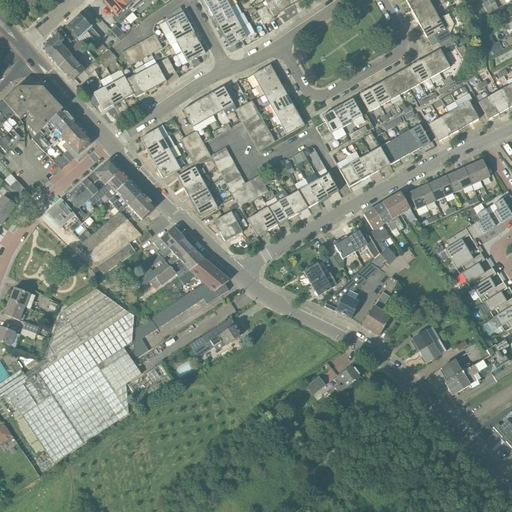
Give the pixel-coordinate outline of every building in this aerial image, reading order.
[(120,24),(132,14),(119,0),(107,0),(104,3),(117,17),(115,18),(120,24)] [(119,0),(132,14),(147,0),(119,0)] [(213,17),(231,8),(226,0),(221,0),(207,7),(213,17)] [(264,0),(267,6),(273,17),(283,11),(277,0),(264,0)] [(277,0),(283,11),(294,6),(290,0),(277,0)] [(405,0),(411,10),(427,0),(405,0)] [(416,19),(434,10),(428,0),(427,0),(411,10),(416,19)] [(275,20),(273,17),(267,6),(262,9),(269,23),(275,20)] [(218,27),(236,18),(231,8),(213,17),(218,27)] [(264,26),(269,23),(262,9),(256,12),(264,26)] [(421,29),(439,20),(434,10),(416,19),(421,29)] [(171,33),(189,23),(183,13),(165,23),(171,33)] [(93,28),(91,26),(90,27),(79,15),(79,16),(78,15),(67,25),(67,26),(66,27),(77,38),(77,39),(76,39),(78,41),(87,32),(96,42),(101,38),(92,28),(93,28)] [(439,44),(451,37),(448,31),(449,28),(444,17),(439,20),(421,29),(427,40),(434,36),(439,44)] [(224,37),(241,28),(236,18),(218,27),(224,37)] [(176,43),(194,33),(189,23),(171,33),(176,43)] [(109,31),(119,41),(124,35),(115,25),(109,31)] [(65,46),(66,48),(76,38),(77,38),(66,27),(66,26),(43,46),(43,51),(50,59),(65,46)] [(241,28),(224,37),(229,48),(247,38),(241,28)] [(182,53),(199,43),(194,33),(176,43),(182,53)] [(157,52),(163,49),(155,35),(150,38),(157,52)] [(491,36),(482,40),(486,47),(494,43),(491,36)] [(451,37),(439,44),(442,51),(455,44),(451,37)] [(152,55),(157,52),(150,38),(144,41),(152,55)] [(146,58),(152,55),(144,41),(139,44),(146,58)] [(50,59),(59,69),(84,46),(80,42),(68,52),(65,48),(66,48),(65,46),(50,59)] [(199,43),(182,53),(187,64),(191,62),(198,58),(205,54),(199,43)] [(135,64),(146,58),(139,44),(128,50),(135,64)] [(500,52),(500,51),(496,44),(490,47),(494,55),(500,52)] [(84,72),(85,71),(76,61),(87,50),(84,46),(59,69),(67,78),(70,76),(74,81),(84,72)] [(458,49),(463,58),(468,56),(463,46),(458,49)] [(96,61),(100,66),(101,65),(113,54),(109,50),(101,57),(96,61)] [(129,67),(135,64),(128,50),(122,53),(129,67)] [(439,74),(450,68),(440,51),(430,56),(439,74)] [(101,65),(105,70),(110,66),(117,59),(113,54),(101,65)] [(171,57),(175,64),(181,60),(178,54),(171,57)] [(430,79),(439,74),(430,56),(420,62),(430,79)] [(162,61),(170,75),(175,72),(167,58),(162,61)] [(201,64),(198,58),(191,62),(194,68),(201,64)] [(85,71),(84,72),(88,77),(100,66),(96,61),(85,71)] [(164,78),(170,75),(162,61),(157,64),(164,78)] [(420,85),(430,79),(420,62),(410,67),(420,85)] [(146,70),(156,88),(166,82),(164,78),(157,64),(146,70)] [(258,86),(276,76),(270,66),(253,76),(258,86)] [(410,91),(420,85),(410,67),(400,73),(410,91)] [(146,93),(156,88),(146,70),(136,75),(146,93)] [(400,96),(410,91),(400,73),(390,79),(400,96)] [(134,95),(136,99),(146,93),(136,75),(126,81),(134,95)] [(264,96),(282,86),(276,76),(258,86),(264,96)] [(114,83),(124,101),(134,95),(126,81),(125,77),(114,83)] [(390,102),(400,96),(390,79),(380,84),(390,102)] [(455,82),(446,87),(449,91),(457,86),(455,82)] [(114,106),(124,101),(114,83),(104,88),(114,106)] [(380,107),(390,102),(380,84),(370,90),(380,107)] [(270,106),(287,96),(282,86),(264,96),(270,106)] [(508,109),(511,107),(511,92),(509,86),(499,92),(508,109)] [(440,96),(449,91),(446,87),(438,91),(440,96)] [(35,136),(63,110),(42,89),(17,88),(13,91),(2,102),(21,121),(29,112),(37,119),(28,128),(35,136)] [(103,112),(114,106),(104,88),(94,94),(103,112)] [(236,111),(237,111),(236,110),(224,88),(213,93),(223,111),(226,117),(236,111)] [(369,113),(380,107),(370,90),(360,96),(369,113)] [(498,115),(508,109),(499,92),(489,97),(498,115)] [(223,111),(213,93),(203,99),(213,116),(223,111)] [(427,98),(429,102),(437,97),(435,93),(427,98)] [(275,116),(293,106),(287,96),(270,106),(275,116)] [(488,121),(498,115),(489,97),(478,103),(488,121)] [(420,106),(429,102),(427,98),(418,102),(420,106)] [(203,122),(213,116),(203,99),(193,105),(203,122)] [(352,123),(362,117),(353,99),(342,105),(352,123)] [(2,102),(0,103),(0,116),(12,129),(16,125),(17,126),(22,122),(21,121),(2,102)] [(242,107),(249,120),(255,116),(248,103),(242,107)] [(459,108),(468,126),(479,120),(469,103),(459,108)] [(183,110),(193,128),(203,122),(193,105),(183,110)] [(342,129),(352,123),(342,105),(332,111),(342,129)] [(281,126),(299,116),(293,106),(275,116),(281,126)] [(236,111),(242,124),(249,120),(242,107),(236,110),(237,111),(236,111)] [(458,131),(468,126),(459,108),(448,114),(458,131)] [(55,129),(62,137),(76,125),(63,110),(35,136),(32,140),(41,149),(48,142),(47,140),(45,138),(50,133),(51,134),(55,129)] [(332,134),(342,129),(332,111),(322,117),(325,123),(328,128),(332,134)] [(412,111),(409,113),(405,115),(404,116),(406,120),(415,116),(412,111)] [(448,137),(458,131),(448,114),(438,120),(448,137)] [(242,124),(245,128),(260,120),(257,115),(255,116),(249,120),(242,124)] [(22,139),(12,129),(0,116),(0,138),(10,149),(22,139)] [(299,116),(281,126),(287,136),(304,126),(299,116)] [(391,123),(394,127),(402,123),(400,118),(391,123)] [(260,120),(245,128),(248,134),(264,124),(262,119),(260,120)] [(438,143),(448,137),(438,120),(428,125),(438,143)] [(316,128),(319,134),(328,128),(325,123),(316,128)] [(386,131),(394,127),(391,123),(383,127),(386,131)] [(248,134),(250,138),(267,129),(264,124),(248,134)] [(62,147),(73,160),(90,145),(91,140),(76,125),(62,137),(61,138),(66,143),(62,147)] [(220,129),(223,134),(231,129),(228,125),(220,129)] [(410,132),(419,149),(430,144),(420,126),(410,132)] [(357,132),(359,136),(367,132),(365,127),(357,132)] [(319,134),(322,139),(332,134),(328,128),(319,134)] [(374,138),(382,134),(380,129),(375,131),(374,128),(370,130),(374,138)] [(146,149),(164,140),(158,129),(140,139),(146,149)] [(223,134),(220,129),(212,133),(215,138),(223,134)] [(250,138),(253,143),(270,133),(267,129),(250,138)] [(197,147),(204,144),(199,136),(196,131),(190,135),(197,147)] [(352,141),(359,136),(357,132),(349,136),(352,141)] [(409,155),(419,149),(410,132),(400,137),(409,155)] [(253,143),(256,147),(273,138),(270,133),(253,143)] [(325,145),(335,139),(332,134),(322,139),(325,145)] [(191,151),(197,147),(190,135),(184,138),(191,151)] [(399,161),(409,155),(400,137),(390,143),(399,161)] [(0,146),(6,153),(10,149),(0,138),(0,146)] [(273,138),(256,147),(258,152),(275,143),(273,138)] [(152,160),(169,150),(164,140),(146,149),(152,160)] [(389,166),(399,161),(390,143),(380,148),(389,166)] [(206,149),(204,144),(197,147),(191,151),(189,152),(191,157),(206,149)] [(212,158),(213,161),(228,153),(225,148),(211,157),(212,158)] [(379,172),(389,166),(380,148),(369,154),(379,172)] [(192,163),(209,153),(206,149),(191,157),(189,158),(192,163)] [(309,149),(303,152),(306,157),(312,154),(309,149)] [(157,170),(175,159),(169,150),(152,160),(157,170)] [(305,157),(302,152),(295,156),(298,161),(305,157)] [(192,163),(195,168),(212,158),(211,157),(209,153),(192,163)] [(213,161),(216,166),(231,158),(228,153),(213,161)] [(369,177),(379,172),(369,154),(359,160),(369,177)] [(61,170),(70,163),(65,157),(64,156),(61,158),(59,156),(53,161),(61,170)] [(216,166),(218,171),(233,162),(231,158),(216,166)] [(175,159),(157,170),(163,180),(180,170),(175,159)] [(359,183),(369,177),(359,160),(349,165),(359,183)] [(481,182),(490,178),(482,161),(473,165),(481,182)] [(89,201),(122,173),(111,162),(108,162),(62,201),(73,214),(79,209),(89,201)] [(218,171),(221,175),(236,167),(233,162),(218,171)] [(287,171),(292,168),(290,163),(284,166),(287,171)] [(349,189),(359,183),(349,165),(339,171),(349,189)] [(472,187),(481,182),(473,165),(464,169),(472,187)] [(221,175),(224,180),(239,172),(236,167),(221,175)] [(177,177),(183,188),(201,178),(195,168),(177,177)] [(463,191),(472,187),(464,169),(455,173),(463,191)] [(224,180),(226,185),(241,177),(239,172),(224,180)] [(117,194),(118,195),(131,183),(122,173),(89,201),(93,206),(105,195),(110,201),(114,197),(117,194)] [(267,183),(274,179),(271,173),(263,177),(267,183)] [(453,195),(463,191),(455,173),(446,178),(453,195)] [(318,180),(328,198),(338,192),(328,175),(318,180)] [(269,193),(264,185),(259,176),(254,179),(264,196),(269,193)] [(43,186),(49,181),(45,177),(40,182),(43,186)] [(246,186),(245,184),(241,177),(226,185),(231,194),(246,186)] [(189,198),(206,188),(201,178),(183,188),(189,198)] [(444,199),(453,195),(446,178),(437,182),(444,199)] [(259,198),(264,196),(254,179),(249,182),(259,198)] [(292,184),(295,189),(305,184),(302,179),(292,184)] [(318,204),(328,198),(318,180),(308,186),(318,204)] [(9,188),(20,200),(28,193),(16,181),(9,188)] [(240,209),(259,198),(249,182),(245,184),(246,186),(251,195),(237,204),(240,209)] [(435,203),(444,199),(437,182),(427,186),(435,203)] [(124,210),(128,207),(129,207),(142,195),(131,183),(118,195),(120,198),(118,200),(114,197),(110,201),(109,201),(120,213),(124,210)] [(231,194),(237,204),(251,195),(246,186),(231,194)] [(307,210),(318,204),(308,186),(298,192),(307,210)] [(426,207),(435,203),(427,186),(418,190),(426,207)] [(487,196),(489,200),(500,195),(497,186),(490,189),(492,194),(487,196)] [(194,208),(212,198),(206,188),(189,198),(194,208)] [(1,195),(6,199),(0,206),(0,210),(11,218),(18,208),(10,202),(15,197),(5,190),(1,195)] [(417,211),(426,207),(418,190),(409,194),(417,211)] [(297,215),(307,210),(298,192),(288,197),(297,215)] [(416,220),(405,202),(400,194),(390,200),(400,216),(404,213),(410,223),(416,220)] [(142,195),(129,207),(131,210),(135,214),(148,201),(142,195)] [(287,221),(297,215),(288,197),(278,203),(287,221)] [(200,218),(217,209),(212,198),(194,208),(200,218)] [(397,218),(400,216),(390,200),(382,205),(391,220),(397,229),(400,234),(405,231),(397,218)] [(511,217),(511,216),(502,200),(494,205),(497,210),(488,216),(495,227),(511,217)] [(78,220),(73,214),(62,201),(47,214),(60,229),(65,225),(69,229),(78,220)] [(135,214),(142,221),(155,209),(148,201),(135,214)] [(277,226),(287,221),(278,203),(267,209),(277,226)] [(386,224),(391,232),(397,229),(391,220),(382,205),(372,210),(382,226),(386,224)] [(267,232),(277,226),(267,209),(257,214),(267,232)] [(11,218),(0,210),(0,225),(3,228),(11,218)] [(379,240),(388,235),(382,226),(372,210),(363,216),(373,231),(368,234),(369,236),(373,242),(372,242),(380,255),(385,250),(379,240)] [(485,210),(477,215),(480,221),(471,226),(478,238),(495,227),(488,216),(485,210)] [(122,224),(126,220),(120,213),(117,214),(115,216),(122,224)] [(219,233),(237,223),(231,213),(213,222),(219,233)] [(257,238),(267,232),(257,214),(247,220),(257,238)] [(118,228),(122,224),(115,216),(111,220),(118,228)] [(79,220),(78,220),(69,229),(73,233),(83,224),(79,220)] [(113,232),(118,228),(111,220),(106,223),(113,232)] [(109,235),(113,232),(106,223),(102,227),(109,235)] [(225,243),(243,233),(237,223),(219,233),(225,243)] [(445,250),(451,260),(467,250),(462,241),(469,236),(472,241),(478,238),(471,226),(465,230),(446,241),(450,247),(445,250)] [(105,239),(109,235),(102,227),(97,231),(105,239)] [(158,250),(152,256),(155,261),(161,257),(169,250),(184,239),(174,229),(154,244),(158,250)] [(84,242),(89,238),(91,236),(86,230),(77,238),(82,244),(84,242)] [(100,243),(105,239),(97,231),(93,235),(100,243)] [(149,232),(139,240),(142,245),(152,237),(149,232)] [(369,236),(363,240),(359,232),(347,239),(355,253),(372,242),(373,242),(369,236)] [(96,247),(100,243),(93,235),(91,236),(89,238),(96,247)] [(92,251),(96,247),(89,238),(84,242),(92,251)] [(184,239),(169,250),(172,253),(174,256),(166,263),(163,259),(160,262),(162,264),(152,272),(150,269),(142,274),(145,277),(136,284),(140,289),(151,282),(179,262),(194,250),(184,239)] [(343,260),(355,253),(347,239),(334,247),(338,253),(334,255),(339,264),(342,269),(343,268),(343,260)] [(87,254),(92,251),(84,242),(82,244),(79,247),(87,254)] [(124,247),(131,256),(136,253),(129,244),(124,247)] [(126,260),(131,256),(124,247),(120,251),(126,260)] [(379,256),(386,263),(388,266),(397,259),(387,248),(385,250),(380,255),(379,256)] [(194,250),(179,262),(189,272),(205,262),(194,250)] [(462,267),(465,272),(465,273),(478,265),(485,261),(481,255),(473,260),(467,250),(451,260),(457,270),(462,267)] [(121,263),(126,260),(120,251),(115,254),(121,263)] [(117,267),(121,263),(115,254),(110,258),(117,267)] [(112,270),(117,267),(110,258),(105,261),(112,270)] [(107,273),(112,270),(105,261),(101,264),(107,273)] [(229,282),(205,262),(189,272),(179,279),(174,283),(179,290),(184,286),(194,277),(207,287),(203,290),(199,292),(204,300),(213,294),(215,292),(224,286),(229,282)] [(102,277),(107,273),(101,264),(96,268),(102,277)] [(311,285),(324,277),(317,264),(303,273),(311,285)] [(353,293),(379,270),(370,264),(327,301),(324,307),(351,320),(355,311),(359,303),(347,297),(349,291),(353,293)] [(462,275),(468,285),(473,281),(476,286),(476,287),(490,279),(496,275),(492,269),(484,274),(478,265),(465,273),(465,272),(460,275),(460,276),(462,275)] [(98,280),(102,277),(96,268),(91,271),(98,280)] [(119,270),(109,278),(112,283),(123,276),(119,270)] [(324,277),(311,285),(318,297),(332,289),(324,277)] [(391,279),(367,318),(361,327),(379,337),(391,317),(379,310),(382,309),(397,283),(391,279)] [(473,289),(479,299),(484,296),(487,301),(488,301),(501,293),(507,290),(503,283),(495,288),(490,279),(476,287),(476,286),(471,290),(473,289)] [(224,286),(215,292),(220,298),(229,292),(224,286)] [(9,302),(25,308),(30,295),(14,289),(9,302)] [(0,399),(0,400),(5,408),(11,416),(10,416),(37,455),(44,451),(53,465),(128,415),(126,385),(141,375),(124,348),(132,343),(134,317),(96,290),(60,313),(43,362),(43,363),(33,370),(25,375),(28,381),(0,399)] [(191,293),(190,293),(197,304),(202,301),(195,290),(191,293)] [(190,293),(185,297),(192,308),(197,304),(190,293)] [(499,316),(511,307),(511,299),(506,302),(501,293),(488,301),(487,301),(482,304),(482,305),(484,303),(490,313),(495,310),(498,315),(499,316)] [(213,294),(204,300),(208,305),(217,300),(213,294)] [(185,297),(180,300),(187,311),(192,308),(185,297)] [(180,300),(175,303),(182,314),(187,311),(180,300)] [(4,316),(20,322),(25,308),(9,302),(4,316)] [(175,303),(170,306),(177,317),(182,314),(175,303)] [(170,306),(165,310),(172,320),(177,317),(170,306)] [(495,318),(501,327),(506,324),(510,329),(504,332),(505,333),(511,328),(511,307),(499,316),(498,315),(493,318),(493,319),(495,318)] [(165,310),(160,313),(167,324),(172,320),(165,310)] [(160,313),(155,316),(162,327),(167,324),(160,313)] [(155,316),(150,319),(157,330),(162,327),(155,316)] [(150,319),(145,323),(152,333),(157,330),(150,319)] [(226,347),(233,342),(241,336),(230,320),(222,325),(190,345),(194,353),(200,349),(203,354),(214,347),(217,352),(226,347)] [(22,329),(36,335),(39,328),(25,322),(22,329)] [(145,323),(140,326),(147,337),(152,333),(145,323)] [(140,326),(136,329),(134,345),(142,340),(147,337),(140,326)] [(0,343),(10,347),(15,333),(0,327),(0,343)] [(34,341),(36,335),(22,329),(20,336),(34,341)] [(415,346),(419,353),(433,344),(426,331),(410,341),(414,347),(415,346)] [(142,340),(134,345),(134,352),(145,345),(142,340)] [(470,386),(471,388),(481,382),(480,380),(492,373),(494,376),(500,373),(498,369),(509,362),(502,351),(509,347),(505,340),(487,351),(490,356),(468,369),(448,382),(445,384),(452,396),(470,386)] [(426,364),(440,356),(446,352),(440,342),(434,346),(433,344),(419,353),(426,364)] [(134,352),(133,361),(148,351),(145,345),(134,352)] [(482,361),(489,357),(486,351),(479,355),(482,361)] [(441,369),(448,382),(468,369),(461,357),(441,369)] [(322,407),(328,402),(328,403),(361,378),(352,367),(333,381),(337,387),(323,397),(324,398),(318,402),(322,407)] [(312,397),(326,387),(319,378),(306,388),(312,397)] [(511,449),(511,416),(509,414),(493,431),(511,449)] [(4,425),(0,427),(0,439),(1,441),(11,435),(4,425)] [(293,431),(284,433),(285,441),(294,439),(293,431)]
